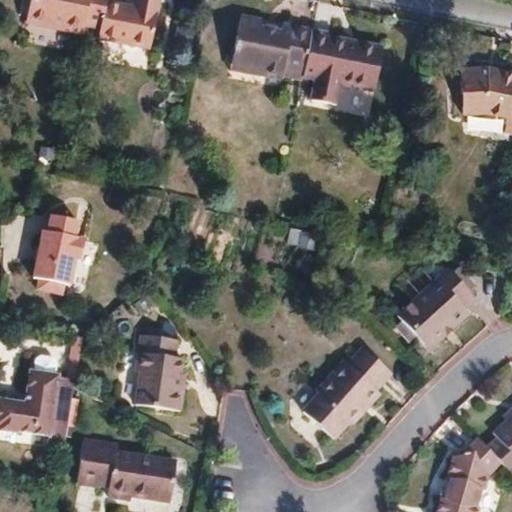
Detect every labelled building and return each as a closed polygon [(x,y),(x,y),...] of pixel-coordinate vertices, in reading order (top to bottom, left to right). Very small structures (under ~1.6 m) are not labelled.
[(34,0),(30,20),(86,32),(88,25),(92,0),(34,0)] [(154,50),(163,7),(143,2),(143,6),(115,0),(92,0),(88,25),(107,29),(105,40),(154,50)] [(283,29),(262,25),(263,19),(244,15),(232,66),(284,77),(285,72),(305,76),(315,29),(284,23),(283,29)] [(284,23),(263,19),(262,25),(283,29),(284,23)] [(376,91),(386,44),(315,29),(305,76),(317,78),(314,98),(338,104),(343,83),(376,91)] [(511,69),(489,65),(459,68),(463,113),(484,111),(506,115),(505,121),(511,122),(511,69)] [(74,225),(47,219),(43,235),(39,235),(30,281),(37,282),(35,292),(58,297),(61,287),(67,288),(73,261),(78,262),(82,244),(71,241),(74,225)] [(470,295),(442,265),(393,311),(423,346),(463,310),(459,305),(470,295)] [(179,342),(142,335),(137,370),(140,371),(135,405),(178,413),(182,392),(178,391),(184,361),(177,359),(179,342)] [(387,371),(359,342),(343,358),(340,355),(309,385),(311,389),(296,404),(324,433),(342,415),(359,398),(362,401),(374,390),(371,387),(387,371)] [(34,368),(55,372),(58,360),(54,355),(41,353),(36,356),(34,368)] [(47,435),(46,442),(63,445),(75,388),(76,379),(58,375),(59,373),(55,372),(34,368),(32,367),(28,384),(32,386),(29,400),(20,398),(5,395),(0,397),(0,427),(0,428),(14,431),(15,428),(47,435)] [(24,384),(20,398),(29,400),(32,386),(28,384),(24,384)] [(342,415),(345,418),(362,401),(359,398),(342,415)] [(511,406),(501,417),(504,421),(511,414),(511,406)] [(511,414),(504,421),(490,434),(494,440),(485,448),(500,464),(511,476),(511,474),(511,414)] [(447,501),(442,502),(439,511),(472,511),(474,503),(483,480),(500,464),(485,448),(477,440),(460,455),(452,456),(447,477),(452,479),(447,501)] [(74,482),(96,486),(97,480),(108,482),(106,488),(104,498),(126,503),(127,499),(167,507),(174,469),(115,457),(117,448),(83,442),(74,482)] [(447,501),(452,479),(447,477),(441,487),(442,500),(442,502),(447,501)] [(108,482),(97,480),(96,486),(106,488),(108,482)]
